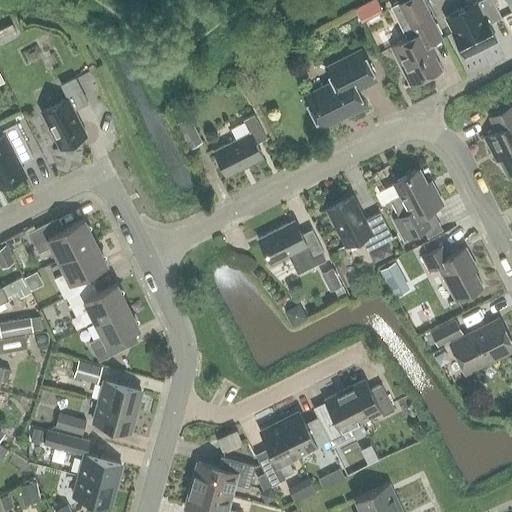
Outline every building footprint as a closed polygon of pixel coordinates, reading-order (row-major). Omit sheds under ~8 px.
[(387,0),(374,0),(364,5),(371,18),(392,8),(387,0)] [(410,85),(441,69),(428,45),(441,38),(421,0),(406,0),(392,7),(408,38),(391,47),(410,85)] [(488,24),(502,17),(493,0),(480,0),(445,18),(465,57),(497,41),(488,24)] [(361,50),(331,65),(325,68),(333,82),(304,96),(320,127),(348,113),(352,114),(365,107),(357,90),(376,80),(361,50)] [(74,110),(88,103),(75,78),(61,85),(68,98),(41,112),(60,148),(86,135),(74,110)] [(508,175),(511,172),(511,105),(490,117),(497,131),(485,137),(493,153),(496,152),(508,175)] [(256,143),(266,138),(254,114),(243,120),(245,123),(232,130),(237,139),(214,151),(227,176),(263,158),(256,143)] [(185,118),(175,122),(187,148),(197,143),(185,118)] [(19,164),(33,157),(16,123),(1,131),(4,135),(0,136),(0,183),(23,172),(19,164)] [(399,195),(390,200),(399,217),(394,220),(404,240),(423,230),(429,227),(422,214),(432,209),(442,204),(435,189),(431,192),(419,169),(393,183),(399,195)] [(367,250),(392,237),(380,212),(366,220),(354,196),(327,209),(345,246),(361,238),(367,250)] [(59,260),(95,242),(84,219),(59,232),(53,220),(28,232),(39,253),(52,246),(59,260)] [(294,220),(258,239),(271,264),(289,255),(307,246),(313,258),(322,253),(324,252),(312,229),(301,234),(294,220)] [(87,287),(86,286),(81,277),(106,264),(95,242),(59,260),(65,273),(70,282),(59,288),(64,298),(66,297),(66,296),(87,287)] [(5,245),(0,247),(0,266),(1,269),(14,262),(5,245)] [(307,246),(289,255),(298,274),(326,259),(322,253),(313,258),(307,246)] [(455,300),(482,286),(470,263),(473,261),(466,247),(447,257),(442,246),(421,257),(429,271),(438,267),(455,300)] [(387,284),(403,275),(395,262),(380,270),(387,284)] [(339,286),(330,268),(319,274),(328,291),(339,286)] [(65,273),(55,279),(59,288),(70,282),(65,273)] [(22,277),(2,287),(6,295),(21,288),(24,295),(29,292),(22,277)] [(95,322),(128,306),(116,284),(93,295),(88,285),(86,286),(87,287),(66,296),(66,297),(71,307),(84,300),(89,309),(95,322)] [(0,304),(9,300),(6,295),(2,287),(0,287),(0,304)] [(84,300),(71,307),(76,316),(89,309),(84,300)] [(116,340),(139,328),(128,306),(95,322),(102,336),(106,344),(94,351),(99,361),(121,350),(116,340)] [(31,318),(0,323),(0,324),(2,338),(33,332),(31,318)] [(460,334),(452,318),(427,331),(435,346),(460,334)] [(470,369),(511,348),(511,346),(499,320),(455,341),(470,369)] [(26,335),(0,339),(0,342),(2,353),(29,349),(26,335)] [(102,336),(89,342),(94,351),(106,344),(102,336)] [(103,367),(80,361),(76,377),(99,384),(103,367)] [(0,380),(7,382),(10,370),(5,368),(4,368),(0,366),(0,380)] [(383,416),(395,410),(381,384),(370,390),(365,379),(344,389),(361,422),(381,412),(383,416)] [(135,411),(141,390),(105,380),(99,402),(135,411)] [(350,427),(361,422),(344,389),(324,400),(329,410),(317,416),(333,446),(354,435),(350,427)] [(130,432),(135,411),(99,402),(94,423),(130,432)] [(297,455),(316,445),(300,412),(280,422),(297,455)] [(88,421),(61,414),(57,428),(83,436),(88,421)] [(280,422),(278,423),(260,432),(272,455),(259,461),(271,486),(285,479),(284,476),(278,464),(287,460),(297,455),(280,422)] [(232,448),(251,438),(245,426),(226,435),(232,448)] [(34,428),(30,442),(39,444),(43,430),(34,428)] [(67,451),(72,435),(46,428),(42,444),(67,451)] [(115,485),(121,463),(85,454),(79,476),(115,485)] [(249,488),(255,465),(221,456),(218,467),(198,462),(191,485),(230,496),(234,484),(249,488)] [(287,460),(278,464),(284,476),(293,472),(287,460)] [(110,506),(115,485),(79,476),(74,496),(110,506)] [(308,478),(301,481),(308,495),(315,491),(308,478)] [(403,511),(389,482),(355,499),(360,511),(403,511)] [(21,500),(37,497),(35,484),(19,488),(21,500)] [(242,511),(227,508),(230,496),(191,485),(185,508),(197,511),(242,511)] [(263,490),(261,496),(265,504),(271,501),(277,498),(271,486),(263,490)]
